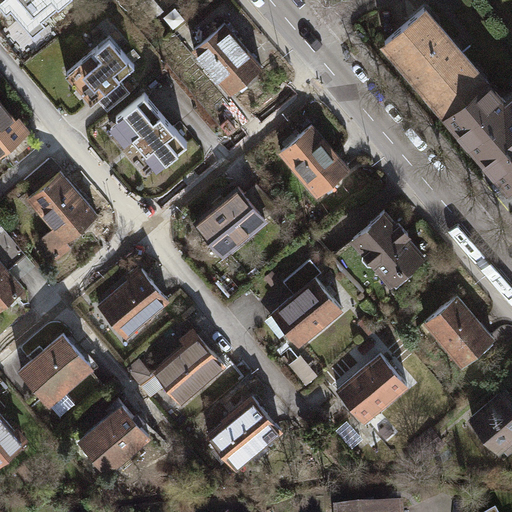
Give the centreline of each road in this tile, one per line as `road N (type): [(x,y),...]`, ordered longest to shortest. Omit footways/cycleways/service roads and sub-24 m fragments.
road 1 (tertiary): [(331,65),(511,281)]
road 2 (residential): [(331,65),(140,225)]
road 3 (residential): [(140,225),(300,413)]
road 4 (residential): [(0,60),(140,225)]
road 5 (residential): [(140,225),(0,346)]
